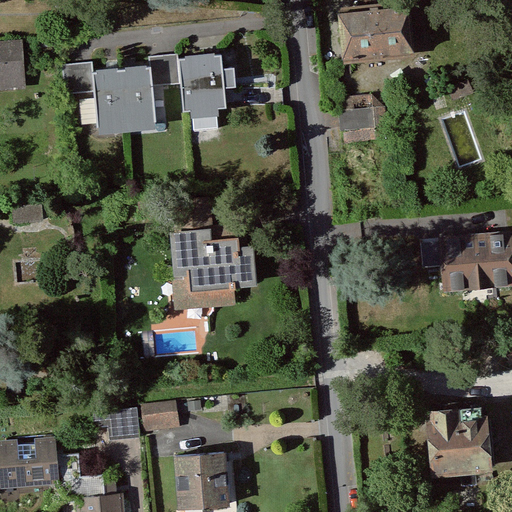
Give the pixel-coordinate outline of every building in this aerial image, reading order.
[(421,53),(416,4),(341,13),(346,64),(417,56),(416,53),(421,53)] [(77,15),(61,18),(62,31),(79,29),(77,15)] [(0,90),(26,89),(23,39),(0,40),(0,90)] [(183,82),(181,59),(180,53),(151,56),(152,66),(153,85),(183,82)] [(229,107),(224,54),(181,59),(183,82),(186,111),(193,110),(194,118),(222,115),(221,108),(229,107)] [(94,72),(93,61),(63,64),(65,94),(96,91),(94,72)] [(152,66),(123,69),(129,132),(158,129),(153,85),(152,66)] [(101,135),(129,132),(123,69),(94,72),(96,91),(101,135)] [(468,80),(448,87),(453,100),(473,93),(468,80)] [(373,95),(342,98),(346,142),(390,138),(387,106),(373,95)] [(257,286),(254,247),(249,248),(248,237),(242,225),(212,228),(209,196),(172,199),(174,227),(169,230),(174,275),(171,276),(175,309),(235,303),(233,288),(257,286)] [(159,200),(140,200),(140,213),(160,213),(159,200)] [(42,206),(13,208),(15,224),(43,221),(42,206)] [(511,286),(511,231),(441,238),(446,293),(511,286)] [(19,380),(9,381),(10,393),(20,392),(19,380)] [(177,401),(142,405),(145,432),(180,427),(177,401)] [(499,474),(494,419),(466,422),(464,408),(434,411),(435,423),(432,423),(437,479),(499,474)] [(141,438),(138,409),(94,412),(95,427),(109,426),(111,441),(141,438)] [(58,457),(56,436),(0,440),(0,488),(60,483),(58,457)] [(231,508),(227,454),(177,458),(181,511),(231,508)] [(77,499),(105,496),(104,476),(81,477),(79,455),(58,457),(60,483),(62,489),(66,494),(71,497),(77,499)] [(124,511),(122,494),(105,496),(77,499),(78,511),(124,511)]
